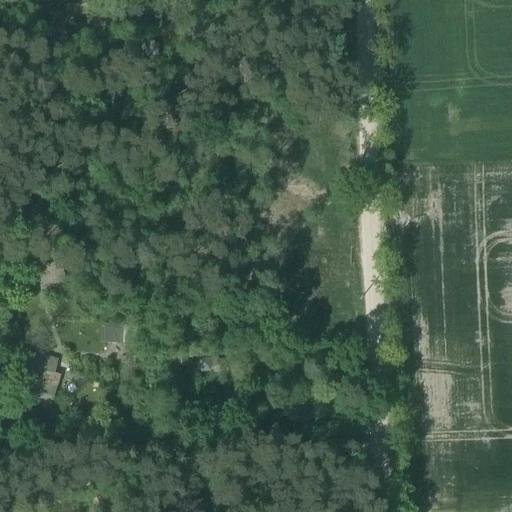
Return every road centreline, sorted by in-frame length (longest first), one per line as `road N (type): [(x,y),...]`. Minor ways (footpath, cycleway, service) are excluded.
road 1 (track): [(365,0),(388,438)]
road 2 (track): [(0,459),(388,438)]
